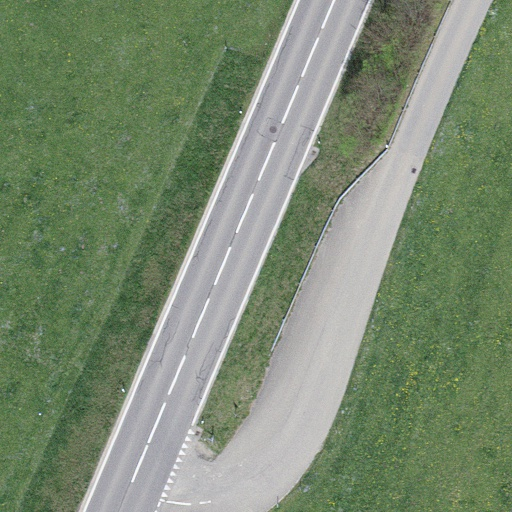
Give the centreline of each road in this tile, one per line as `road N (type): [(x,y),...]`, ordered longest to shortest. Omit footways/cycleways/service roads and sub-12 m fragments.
road 1 (residential): [(129,495),(205,502),(238,487),(263,461),(480,0)]
road 2 (secondary): [(129,495),(333,0)]
